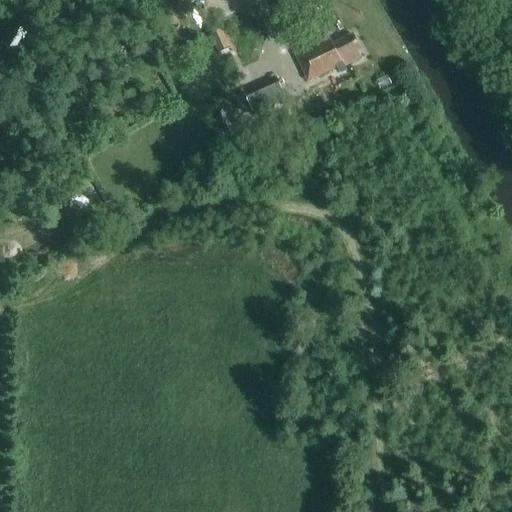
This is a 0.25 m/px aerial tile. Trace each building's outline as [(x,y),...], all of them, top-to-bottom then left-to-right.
[(216,54),(229,48),(220,30),(207,37),(216,54)] [(342,68),(357,61),(353,53),(358,51),(351,37),(332,46),(328,39),(294,56),(308,83),(342,66),(342,68)] [(0,78),(19,78),(19,66),(0,66),(0,78)] [(244,94),(252,114),(286,98),(277,79),(244,94)] [(236,131),(248,126),(240,108),(228,113),(236,131)]
